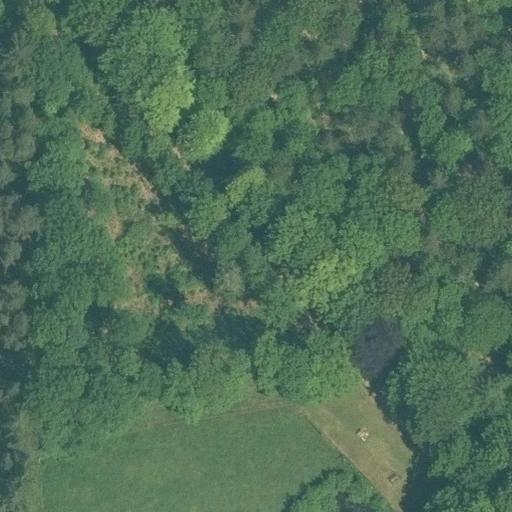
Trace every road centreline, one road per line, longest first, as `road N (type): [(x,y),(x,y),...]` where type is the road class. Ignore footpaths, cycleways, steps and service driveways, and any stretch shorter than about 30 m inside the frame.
road 1 (track): [(105,80),(479,502)]
road 2 (track): [(0,326),(20,326),(19,81),(7,0)]
